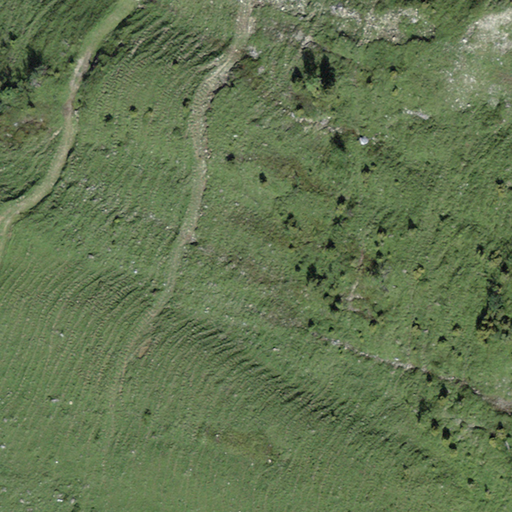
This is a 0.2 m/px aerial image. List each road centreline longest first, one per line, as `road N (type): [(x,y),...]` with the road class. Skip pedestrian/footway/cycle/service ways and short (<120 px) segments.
road 1 (track): [(244,0),(238,45),(199,104),(189,227),(166,295),(118,369),(107,436)]
road 2 (track): [(131,0),(85,51),(57,166),(5,217),(0,240)]
